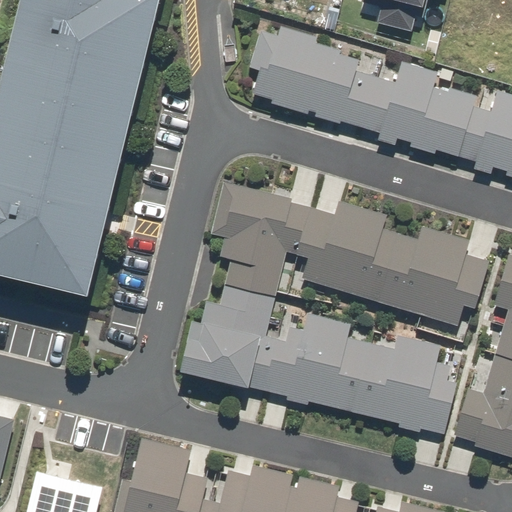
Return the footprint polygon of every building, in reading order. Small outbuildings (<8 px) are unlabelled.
[(0,0),(0,263),(88,285),(159,0),(0,0)] [(262,63),(256,87),(274,92),(272,97),(341,118),(342,114),(381,126),(379,133),(397,139),(399,133),(413,137),(412,141),(436,148),(438,144),(478,156),(476,163),(495,169),(496,163),(508,166),(507,169),(511,170),(511,89),(498,86),(496,94),(492,104),(475,99),(477,91),(435,78),(438,67),(404,57),(398,76),(358,64),(361,53),(319,40),(321,33),(284,22),(282,30),(262,23),(250,60),(262,63)] [(302,278),(466,328),(491,250),(420,228),(416,240),(381,229),(384,217),(338,203),(335,215),(291,205),(289,200),(222,184),(209,235),(224,239),(217,260),(232,264),(225,285),(274,296),(286,254),(307,260),(302,278)] [(473,381),(457,432),(511,449),(511,248),(510,247),(491,309),(507,314),(485,385),(473,381)] [(189,316),(179,362),(447,423),(459,372),(448,369),(451,357),(439,354),(442,340),(399,330),(395,347),(347,335),(351,318),(305,307),(301,322),(292,319),(290,328),(268,323),(274,296),(225,285),(220,303),(205,299),(201,319),(189,316)] [(0,476),(1,477),(17,413),(0,409),(0,476)] [(470,511),(462,510),(461,511),(446,511),(448,507),(402,496),(400,505),(379,499),(375,511),(355,511),(357,503),(335,498),(339,480),(254,460),(251,468),(230,463),(228,471),(222,494),(206,490),(212,467),(187,461),(191,443),(142,431),(121,511),(470,511)] [(92,511),(99,488),(33,472),(23,511),(92,511)]
